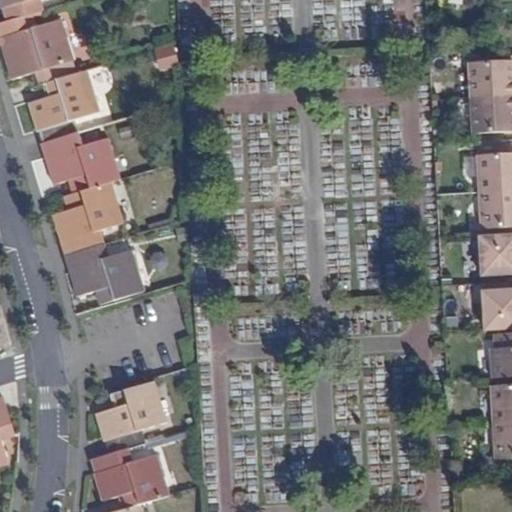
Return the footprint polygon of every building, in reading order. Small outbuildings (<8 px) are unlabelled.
[(40,0),(0,0),(0,1),(2,10),(5,9),(9,21),(33,14),(44,10),(40,0)] [(48,83),(79,74),(63,20),(37,28),(33,14),(9,21),(0,23),(0,31),(2,38),(0,39),(12,80),(44,70),(48,83)] [(173,45),(154,51),(160,71),(179,64),(173,45)] [(470,104),(511,101),(511,74),(511,66),(468,68),(470,104)] [(80,133),(76,120),(101,112),(89,71),(79,74),(48,83),(53,97),(30,104),(38,131),(41,131),(45,144),(80,133)] [(511,137),(511,101),(470,104),(473,139),(511,137)] [(112,182),(121,180),(109,139),(84,146),(80,133),(45,144),(49,157),(47,158),(55,186),(77,179),(81,192),(112,182)] [(511,158),(476,161),(478,198),(511,196),(511,158)] [(104,244),(100,231),(125,223),(112,182),(81,192),(72,194),(77,209),(54,216),(62,243),(64,242),(68,255),(104,244)] [(481,235),(511,233),(511,196),(478,198),(481,235)] [(511,239),(478,242),(480,281),(511,279),(511,239)] [(105,304),(145,291),(133,250),(108,257),(104,244),(68,255),(79,297),(101,290),(105,304)] [(483,336),(511,334),(511,295),(481,297),(483,336)] [(0,344),(11,341),(0,306),(0,305),(0,344)] [(511,338),(496,339),(497,354),(491,354),(493,383),(511,381),(511,338)] [(147,443),(143,431),(168,423),(156,382),(116,394),(120,407),(98,414),(106,442),(108,442),(111,454),(129,449),(147,443)] [(494,428),(511,426),(511,388),(491,390),(494,428)] [(0,466),(10,463),(2,438),(15,434),(5,399),(0,400),(0,466)] [(496,465),(511,464),(511,426),(494,428),(496,465)] [(139,506),(170,496),(158,455),(133,463),(129,449),(111,454),(93,460),(98,473),(96,474),(104,501),(126,495),(130,508),(139,506)]
